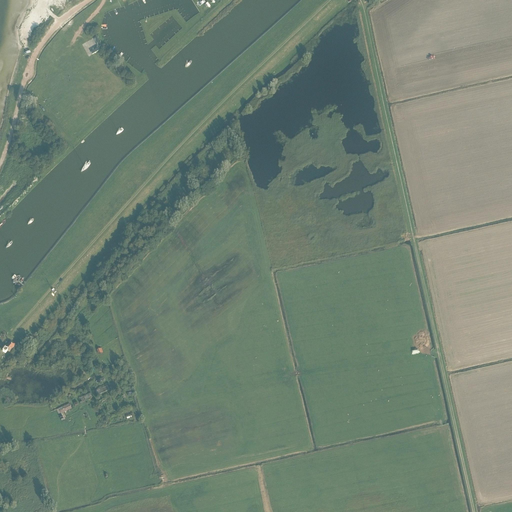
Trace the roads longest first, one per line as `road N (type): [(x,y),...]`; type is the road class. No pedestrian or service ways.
road 1 (track): [(26,314),(192,130),(328,0)]
road 2 (track): [(0,164),(37,50),(86,0)]
road 3 (track): [(474,511),(438,346)]
